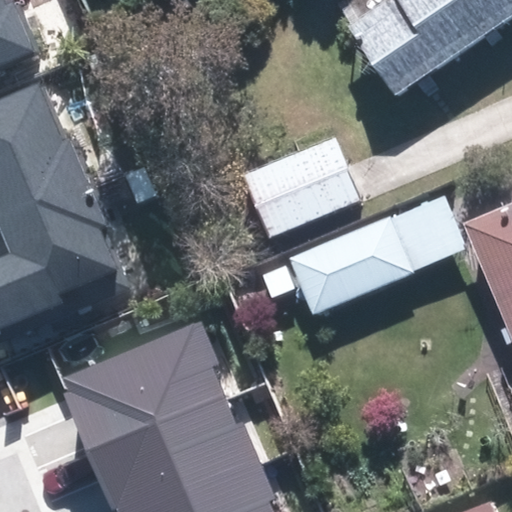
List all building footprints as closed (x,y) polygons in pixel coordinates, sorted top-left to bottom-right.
[(21,0),(0,0),(0,61),(41,43),(21,0)] [(511,0),(394,0),(397,3),(354,31),(401,102),(511,30),(511,0)] [(511,53),(497,62),(511,89),(511,53)] [(139,276),(53,78),(0,100),(0,188),(12,216),(24,244),(0,253),(0,311),(9,332),(139,276)] [(347,134),(256,173),(285,239),(376,201),(366,178),(347,134)] [(455,191),(273,272),(285,298),(313,285),(328,318),(481,250),(465,214),(455,191)] [(511,213),(483,225),(511,297),(511,213)] [(57,376),(87,452),(225,392),(193,322),(57,376)] [(87,452),(114,511),(145,511),(256,463),(225,392),(87,452)] [(145,511),(278,511),(256,463),(145,511)] [(508,511),(502,497),(463,511),(508,511)]
